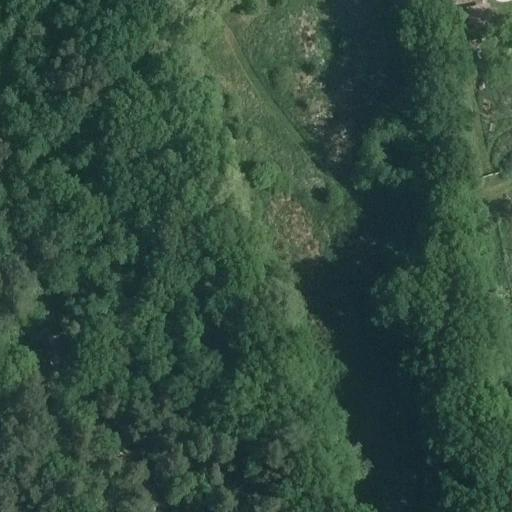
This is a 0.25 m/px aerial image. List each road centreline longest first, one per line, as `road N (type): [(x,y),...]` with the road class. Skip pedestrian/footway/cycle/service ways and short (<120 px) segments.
road 1 (track): [(0,58),(10,239),(52,348),(142,482),(152,511)]
road 2 (track): [(217,0),(365,207),(406,203),(442,173),(480,173)]
